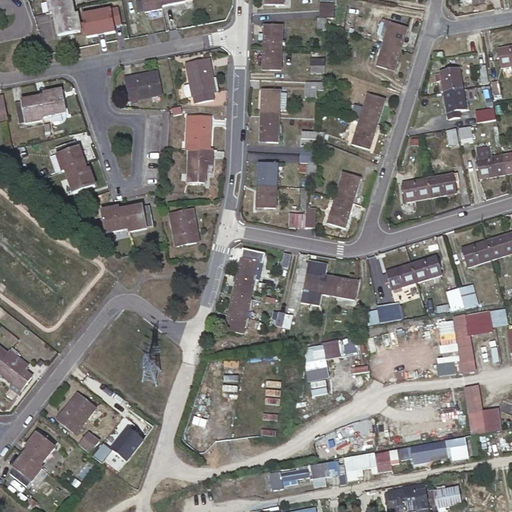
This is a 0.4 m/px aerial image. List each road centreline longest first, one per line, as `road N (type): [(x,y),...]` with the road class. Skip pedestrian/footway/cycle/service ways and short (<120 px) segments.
road 1 (residential): [(511,459),(212,511)]
road 2 (residential): [(195,339),(137,300),(120,300),(10,436)]
road 3 (residential): [(363,243),(434,28)]
road 4 (residential): [(241,35),(226,225)]
road 5 (residential): [(195,339),(141,511)]
road 6 (residential): [(241,35),(76,67)]
road 7 (residential): [(363,243),(511,200)]
road 8 (residential): [(92,114),(120,187),(133,182),(134,121)]
road 9 (residential): [(226,225),(363,243)]
